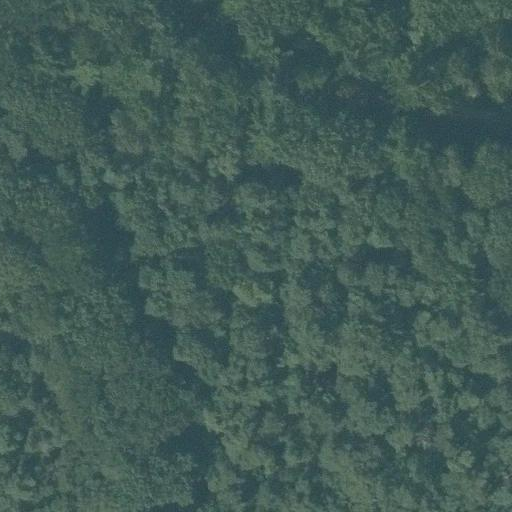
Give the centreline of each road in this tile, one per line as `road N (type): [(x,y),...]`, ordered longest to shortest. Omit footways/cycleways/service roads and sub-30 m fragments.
road 1 (track): [(511,129),(0,49)]
road 2 (unknown): [(0,118),(511,192)]
road 3 (track): [(279,89),(161,0)]
